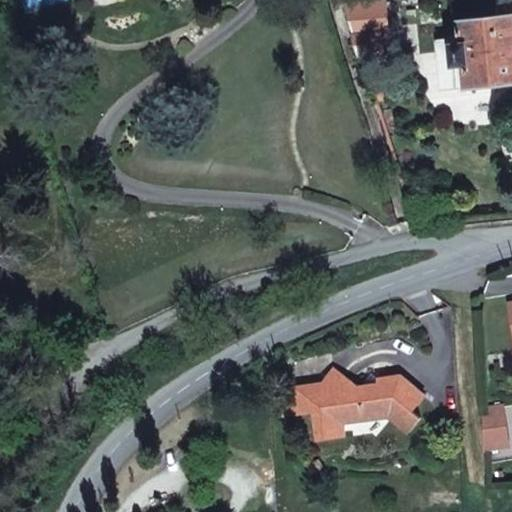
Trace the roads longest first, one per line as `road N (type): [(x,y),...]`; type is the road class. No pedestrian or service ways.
road 1 (unclassified): [(503,251),(383,247),(191,306),(128,343),(0,467)]
road 2 (unknown): [(383,247),(312,196),(140,180),(90,157),(82,131),(90,112),(219,0)]
road 3 (unclassified): [(77,511),(137,429),(251,348),(503,251)]
